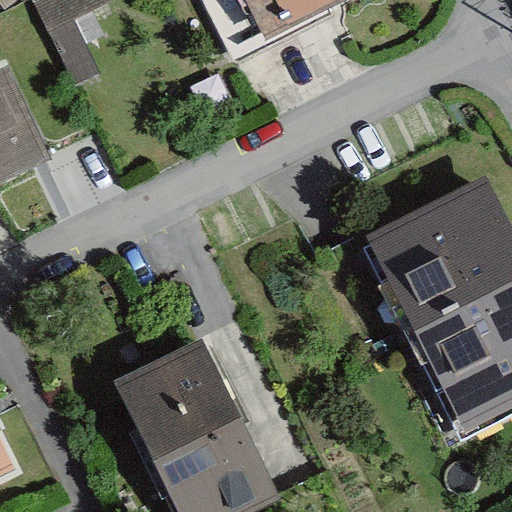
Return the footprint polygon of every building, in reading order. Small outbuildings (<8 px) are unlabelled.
[(246,0),(280,64),(403,0),(246,0)] [(28,90),(0,101),(0,217),(70,187),(28,90)] [(511,209),(501,188),(378,251),(482,454),(511,438),(511,209)] [(292,511),(214,359),(129,402),(185,511),(292,511)] [(0,431),(0,502),(26,491),(0,431)]
